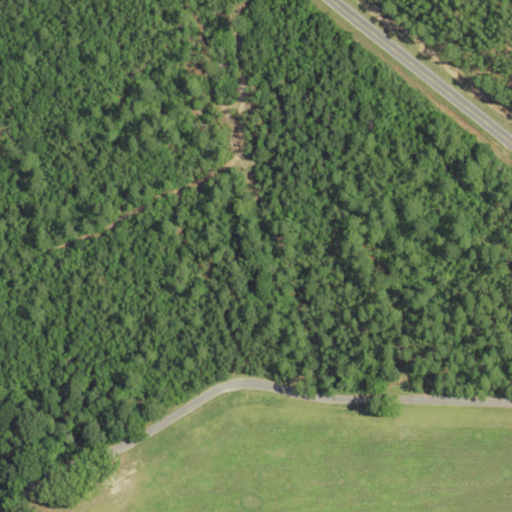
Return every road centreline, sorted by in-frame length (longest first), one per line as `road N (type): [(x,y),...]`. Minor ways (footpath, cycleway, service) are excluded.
road 1 (residential): [(0,495),(236,381),(349,397),(511,401)]
road 2 (tertiary): [(325,0),(511,149)]
